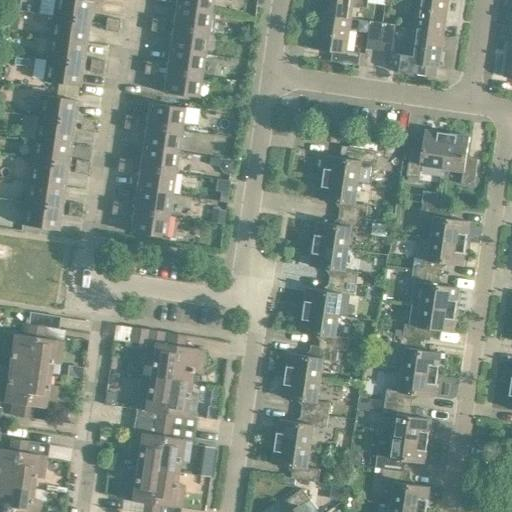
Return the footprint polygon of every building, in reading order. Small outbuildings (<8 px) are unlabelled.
[(50,12),(51,0),(37,0),(36,11),(50,12)] [(93,0),(54,0),(52,16),(88,21),(91,1),(100,2),(100,1),(93,0)] [(212,0),(175,0),(175,6),(211,11),(212,0)] [(323,0),(321,14),(351,18),(353,6),(367,8),(367,0),(323,0)] [(448,0),(417,0),(414,27),(444,32),(448,0)] [(211,11),(175,6),(172,27),(207,32),(211,11)] [(351,18),(321,14),(316,49),(332,51),(331,61),(358,65),(360,52),(347,50),(351,18)] [(52,16),(49,38),(85,43),(88,21),(52,16)] [(106,17),(105,24),(118,26),(119,19),(106,17)] [(152,18),(151,24),(164,26),(165,19),(152,18)] [(379,50),(383,22),(370,21),(366,48),(379,50)] [(383,22),(379,50),(391,52),(395,24),(383,22)] [(118,26),(105,24),(104,30),(117,32),(118,26)] [(164,26),(151,24),(150,31),(163,33),(164,26)] [(207,32),(172,27),(169,49),(204,54),(207,32)] [(396,53),(396,58),(394,70),(421,74),(423,65),(439,67),(444,32),(414,27),(410,55),(396,53)] [(85,43),(49,38),(46,59),(82,65),(85,43)] [(169,49),(165,70),(201,76),(204,54),(169,49)] [(31,55),(30,72),(40,73),(42,56),(31,55)] [(91,58),(90,66),(103,68),(104,60),(91,58)] [(82,65),(46,59),(43,81),(78,86),(82,65)] [(146,60),(144,67),(158,69),(159,62),(146,60)] [(201,76),(165,70),(162,92),(198,97),(201,76)] [(37,116),(73,121),(76,100),(41,95),(37,116)] [(145,124),(181,129),(184,108),(149,102),(145,124)] [(73,121),(37,116),(34,138),(70,143),(73,121)] [(137,123),(124,121),(123,128),(136,130),(137,123)] [(94,125),(81,123),(80,130),(93,132),(94,125)] [(181,129),(145,124),(142,146),(178,151),(181,129)] [(410,149),(410,155),(407,176),(419,178),(421,165),(442,168),(447,133),(425,130),(422,151),(410,149)] [(447,133),(442,168),(463,171),(461,184),(474,186),(478,159),(466,157),(469,136),(447,133)] [(70,143),(34,138),(31,160),(67,165),(70,143)] [(142,146),(139,167),(174,172),(178,151),(142,146)] [(327,155),(323,177),(358,182),(361,162),(374,163),(376,151),(349,147),(347,158),(327,155)] [(229,176),(246,176),(247,155),(231,154),(229,176)] [(118,164),(131,166),(132,159),(119,157),(118,164)] [(75,166),(88,168),(89,161),(76,159),(75,166)] [(67,165),(31,160),(28,181),(63,186),(67,165)] [(131,166),(118,164),(117,171),(130,173),(131,166)] [(88,168),(75,166),(74,172),(87,174),(88,168)] [(139,167),(136,189),(171,194),(174,172),(139,167)] [(358,182),(323,177),(320,199),(341,202),(339,213),(366,217),(368,205),(355,203),(358,182)] [(28,181),(25,203),(60,208),(63,186),(28,181)] [(136,189),(133,210),(168,216),(171,194),(136,189)] [(112,207),(125,209),(126,202),(113,200),(112,207)] [(68,209),(81,211),(82,204),(69,202),(68,209)] [(60,208),(25,203),(21,225),(57,230),(60,208)] [(431,238),(466,243),(469,221),(448,218),(450,207),(423,203),(421,216),(434,217),(431,238)] [(168,216),(133,210),(129,232),(165,237),(168,216)] [(366,217),(339,213),(337,224),(317,221),(313,243),(348,249),(351,228),(364,230),(366,217)] [(415,257),(413,269),(440,273),(442,263),(462,266),(466,243),(431,238),(428,259),(415,257)] [(348,249),(313,243),(310,266),(331,269),(329,280),(356,284),(358,272),(345,270),(348,249)] [(440,273),(413,269),(411,282),(424,284),(421,304),(456,310),(459,287),(439,284),(440,273)] [(307,288),(304,310),(338,315),(341,294),(354,296),(356,284),(329,280),(327,291),(307,288)] [(405,324),(403,336),(422,338),(430,340),(432,329),(453,332),(456,310),(421,304),(418,326),(405,324)] [(338,315),(304,310),(300,332),(321,335),(319,346),(338,350),(346,351),(348,338),(335,336),(338,315)] [(29,312),(28,324),(26,335),(5,332),(2,356),(10,357),(8,368),(29,371),(36,325),(44,326),(54,328),(56,315),(29,312)] [(36,325),(29,371),(50,374),(51,363),(59,364),(63,341),(42,338),(44,326),(36,325)] [(176,334),(132,327),(130,341),(145,344),(142,364),(151,365),(149,376),(170,379),(176,334)] [(176,334),(170,379),(190,382),(192,371),(200,373),(204,350),(183,347),(184,335),(176,334)] [(422,338),(403,336),(395,335),(393,347),(406,349),(403,370),(438,375),(441,352),(420,349),(422,338)] [(289,353),(285,375),(320,380),(324,359),(336,361),(338,350),(319,346),(311,345),(309,356),(289,353)] [(0,367),(0,368),(0,401),(16,404),(15,415),(22,416),(29,371),(8,368),(0,367)] [(387,389),(385,401),(412,405),(414,394),(434,397),(438,375),(403,370),(399,391),(387,389)] [(50,374),(29,371),(22,416),(30,417),(32,406),(53,409),(56,386),(48,385),(50,374)] [(320,380),(285,375),(282,397),(303,400),(301,412),(328,416),(330,403),(317,401),(320,380)] [(170,379),(149,376),(148,387),(139,386),(136,409),(157,412),(155,423),(163,424),(170,379)] [(170,379),(163,424),(171,426),(172,414),(194,418),(197,395),(189,393),(190,382),(170,379)] [(412,405),(385,401),(383,413),(396,415),(393,436),(428,441),(431,419),(410,415),(412,405)] [(279,419),(276,442),(310,447),(314,426),(326,427),(328,416),(301,412),(299,422),(279,419)] [(383,426),(383,413),(369,414),(369,426),(383,426)] [(163,424),(155,423),(154,434),(133,431),(129,454),(138,455),(136,466),(156,469),(163,424)] [(171,426),(163,424),(156,469),(177,473),(178,462),(187,463),(190,440),(169,437),(171,426)] [(428,441),(393,436),(390,457),(377,455),(375,467),(383,469),(402,471),(404,460),(424,463),(428,441)] [(0,483),(12,485),(19,439),(11,438),(9,450),(0,448),(0,483)] [(27,441),(19,439),(12,485),(33,488),(34,477),(43,478),(46,455),(25,452),(27,441)] [(310,447),(276,442),(272,464),(293,467),(291,478),(318,482),(320,469),(307,467),(310,447)] [(51,446),(50,456),(67,459),(68,449),(51,446)] [(150,511),(156,469),(136,466),(134,477),(126,476),(123,499),(144,502),(142,511),(150,511)] [(177,473),(156,469),(150,511),(158,511),(159,505),(180,508),(184,485),(175,484),(177,473)] [(402,471),(383,469),(381,481),(394,483),(391,504),(426,509),(429,486),(409,483),(411,472),(402,471)] [(8,511),(12,485),(0,483),(0,511),(8,511)] [(12,485),(8,511),(37,511),(39,500),(31,499),(33,488),(12,485)] [(303,511),(299,506),(310,499),(302,488),(280,504),(285,511),(303,511)]
